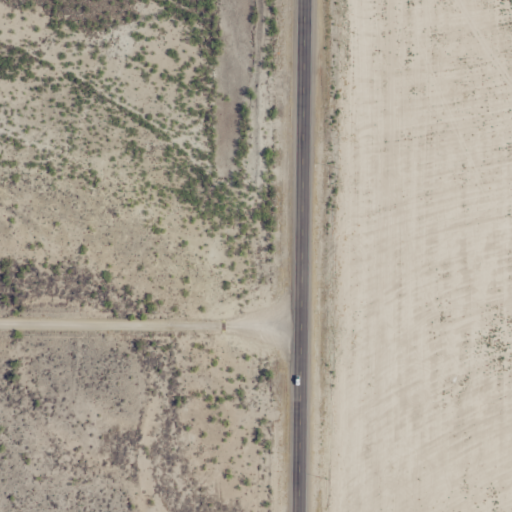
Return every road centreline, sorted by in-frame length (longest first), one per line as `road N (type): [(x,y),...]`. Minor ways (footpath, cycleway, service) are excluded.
road 1 (tertiary): [(300,0),(296,511)]
road 2 (track): [(298,381),(159,354),(0,198)]
